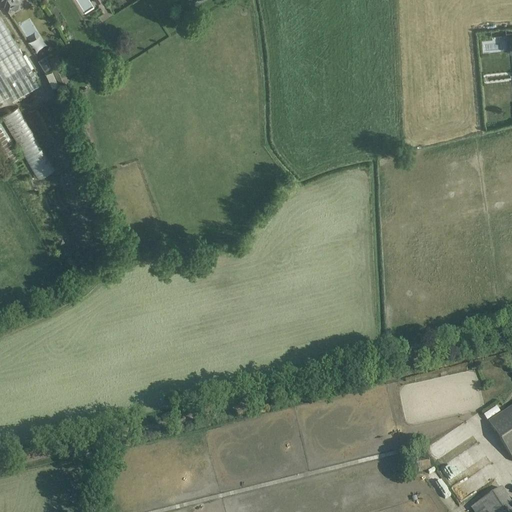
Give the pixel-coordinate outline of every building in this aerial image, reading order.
[(19,0),(2,0),(9,9),(20,2),(19,0)] [(0,101),(10,95),(10,96),(13,101),(40,85),(34,73),(0,15),(0,101)] [(42,26),(29,31),(35,47),(48,42),(42,26)] [(46,56),(39,61),(46,71),(51,68),(46,56)] [(66,81),(55,56),(48,59),(59,84),(66,81)] [(46,172),(54,167),(53,164),(44,150),(39,142),(39,140),(29,124),(22,113),(21,108),(17,109),(8,115),(11,126),(23,146),(26,154),(38,174),(46,172)] [(85,126),(81,118),(81,116),(80,117),(74,119),(78,129),(84,126),(85,126)] [(511,408),(488,424),(494,432),(511,459),(511,408)] [(469,418),(428,442),(449,477),(471,463),(462,447),(480,436),(469,418)] [(418,473),(430,471),(428,460),(416,462),(418,473)] [(511,511),(511,505),(501,489),(471,509),(472,511),(511,511)]
